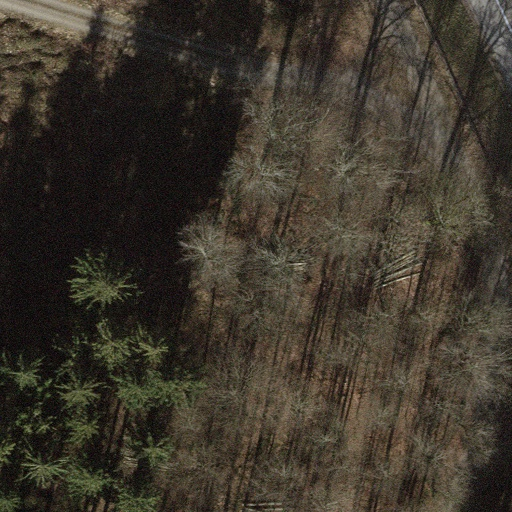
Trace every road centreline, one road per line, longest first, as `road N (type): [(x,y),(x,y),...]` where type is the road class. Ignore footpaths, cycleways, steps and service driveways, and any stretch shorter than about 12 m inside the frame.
road 1 (track): [(11,0),(441,123)]
road 2 (track): [(441,123),(487,226),(503,297),(499,374),(460,511)]
road 3 (track): [(387,0),(441,123)]
